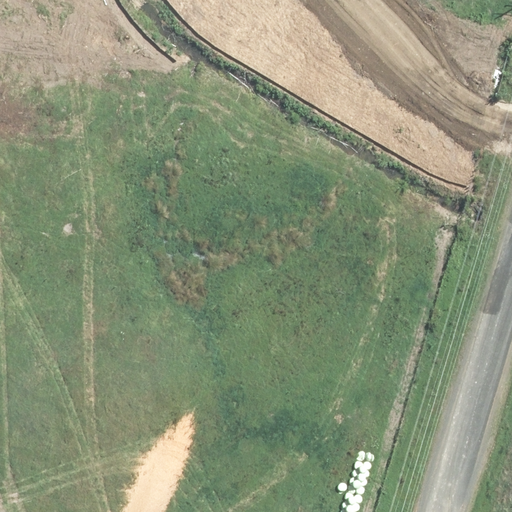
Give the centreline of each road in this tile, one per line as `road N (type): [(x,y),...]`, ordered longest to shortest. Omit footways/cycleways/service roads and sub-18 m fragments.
road 1 (tertiary): [(91,414),(200,478),(351,511)]
road 2 (unclassified): [(443,511),(511,278)]
